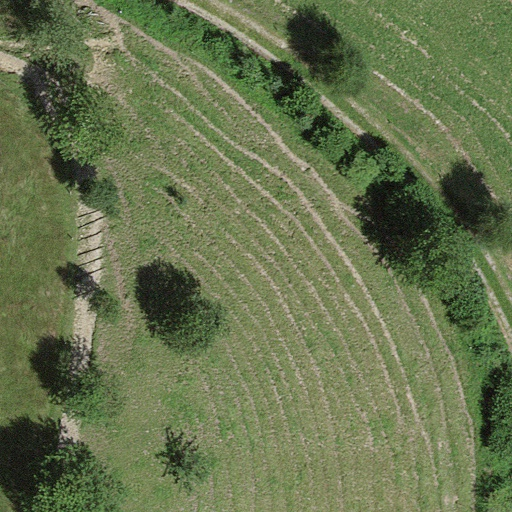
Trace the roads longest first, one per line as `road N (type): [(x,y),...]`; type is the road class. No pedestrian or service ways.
road 1 (track): [(0,56),(44,84),(93,181),(93,246),(47,511)]
road 2 (track): [(198,0),(343,95),(458,213),(511,310)]
